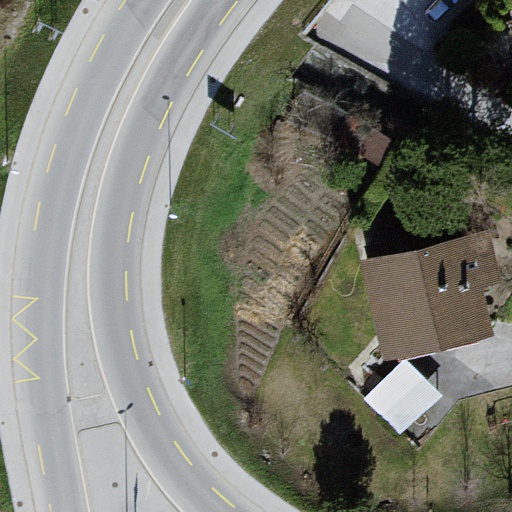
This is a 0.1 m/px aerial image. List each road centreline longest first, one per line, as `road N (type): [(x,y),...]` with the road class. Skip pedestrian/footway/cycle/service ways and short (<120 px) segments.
road 1 (primary): [(217,511),(148,424),(127,372),(112,287),(119,209),(144,127),(221,0)]
road 2 (primary): [(141,0),(82,104),(44,236),(40,354),(63,511)]
